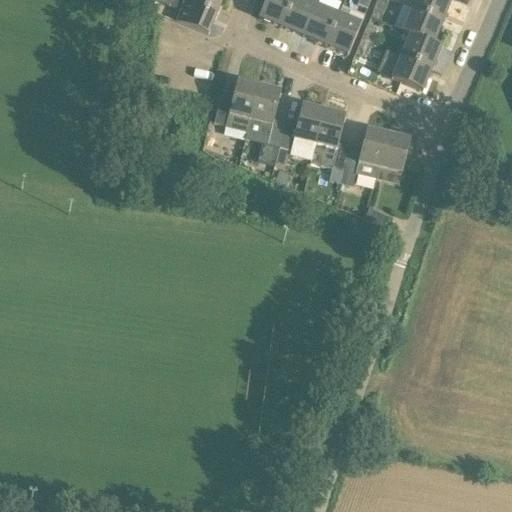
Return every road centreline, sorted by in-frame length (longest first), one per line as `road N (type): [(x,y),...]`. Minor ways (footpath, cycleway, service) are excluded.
road 1 (residential): [(449,139),(252,63),(238,37),(248,0)]
road 2 (unclassified): [(320,511),(403,270)]
road 3 (residential): [(449,139),(504,0)]
road 4 (residential): [(403,270),(449,139)]
